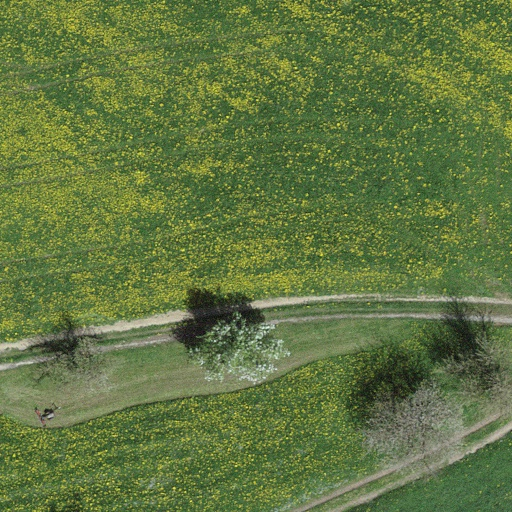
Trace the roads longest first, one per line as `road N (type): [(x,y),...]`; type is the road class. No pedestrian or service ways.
road 1 (track): [(0,350),(174,316),(511,314)]
road 2 (track): [(289,511),(511,403)]
